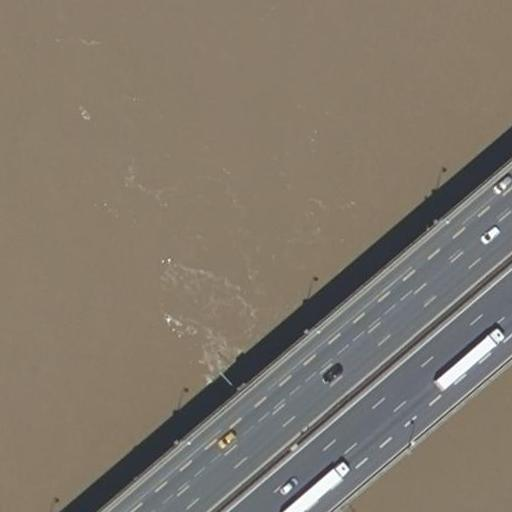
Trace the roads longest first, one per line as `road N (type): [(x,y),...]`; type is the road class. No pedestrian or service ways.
road 1 (trunk): [(511,220),(170,511)]
road 2 (trunk): [(262,511),(511,298)]
